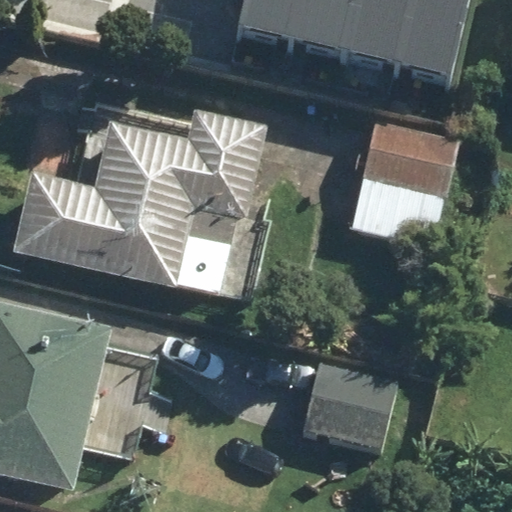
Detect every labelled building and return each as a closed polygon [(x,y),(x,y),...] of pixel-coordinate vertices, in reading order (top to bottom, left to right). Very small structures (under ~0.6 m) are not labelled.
[(243,0),(238,24),(452,75),(469,0),(243,0)] [(364,110),(375,62),(277,39),(266,87),(364,110)] [(226,243),(233,245),(255,147),(182,131),(176,156),(95,138),(80,203),(19,189),(2,268),(210,315),(226,243)] [(444,161),(366,144),(344,244),(422,261),(444,161)] [(0,305),(0,475),(68,491),(105,329),(0,305)] [(400,391),(315,376),(302,454),(387,469),(400,391)]
